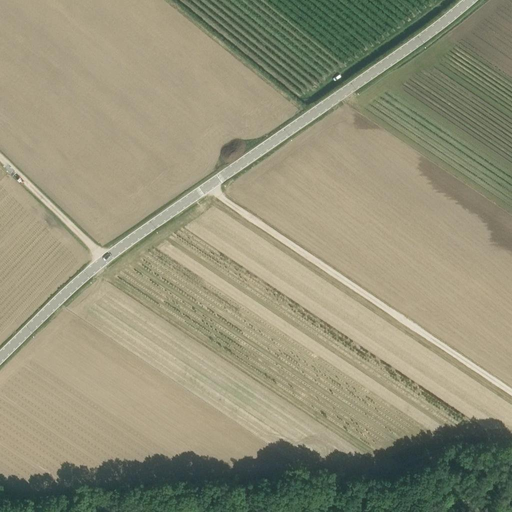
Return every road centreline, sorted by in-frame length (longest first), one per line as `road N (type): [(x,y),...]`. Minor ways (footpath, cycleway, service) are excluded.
road 1 (tertiary): [(0,358),(105,259),(470,0)]
road 2 (track): [(206,187),(511,397)]
road 3 (track): [(464,485),(295,502)]
road 4 (track): [(105,259),(0,159)]
